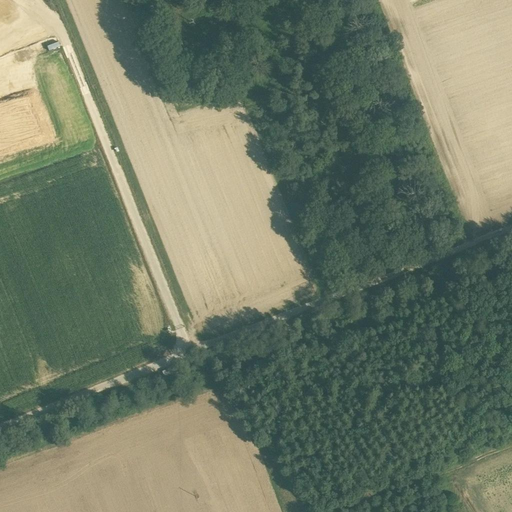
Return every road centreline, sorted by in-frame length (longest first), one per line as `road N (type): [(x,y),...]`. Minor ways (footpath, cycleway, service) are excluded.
road 1 (track): [(0,430),(511,231)]
road 2 (track): [(106,144),(191,354)]
road 3 (track): [(365,511),(511,446)]
